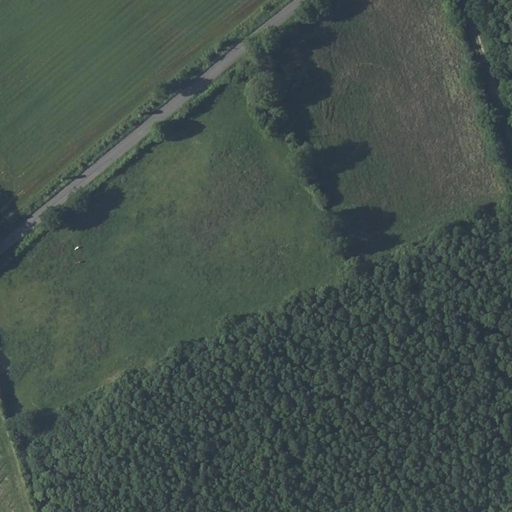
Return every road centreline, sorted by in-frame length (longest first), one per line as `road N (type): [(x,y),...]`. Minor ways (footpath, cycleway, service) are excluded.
road 1 (unclassified): [(0,249),(300,0)]
road 2 (track): [(511,151),(464,0)]
